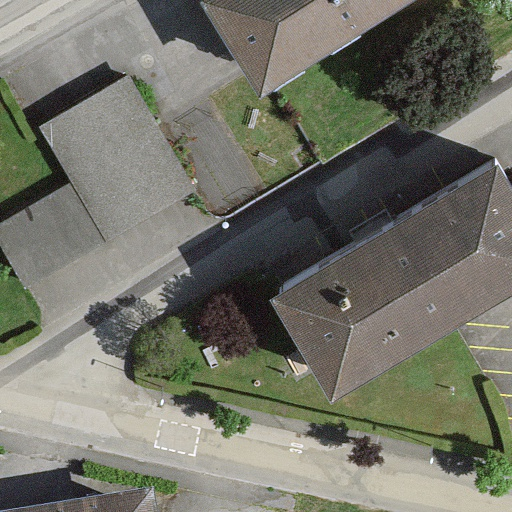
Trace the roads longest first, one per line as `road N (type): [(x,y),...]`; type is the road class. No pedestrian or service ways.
road 1 (residential): [(511,76),(25,393)]
road 2 (residential): [(511,507),(25,393)]
